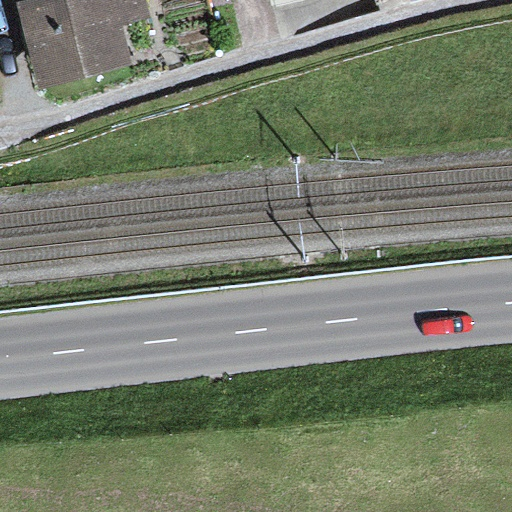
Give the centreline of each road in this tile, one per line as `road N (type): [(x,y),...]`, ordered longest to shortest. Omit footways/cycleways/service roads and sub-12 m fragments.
road 1 (primary): [(511,303),(0,360)]
road 2 (track): [(0,137),(209,70),(472,0)]
